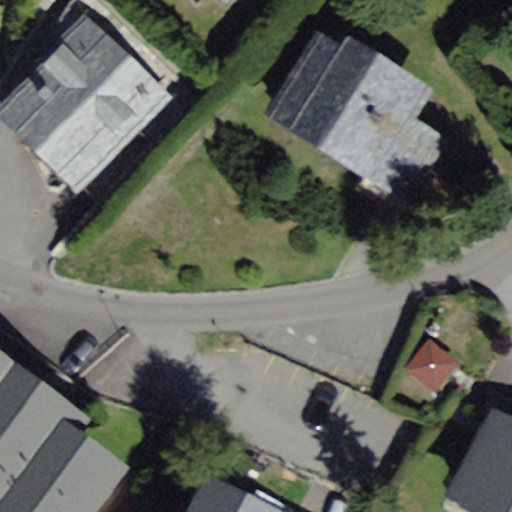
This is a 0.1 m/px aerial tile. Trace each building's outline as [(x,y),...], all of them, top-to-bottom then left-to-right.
[(240,0),(200,0),(218,20),(240,0)] [(415,98),(303,31),(246,129),(403,218),(445,146),(402,123),(415,98)] [(88,38),(33,109),(103,164),(159,92),(88,38)] [(0,511),(114,511),(133,482),(88,447),(83,455),(59,442),(72,421),(0,374),(0,511)] [(511,511),(511,428),(508,436),(473,417),(423,505),(434,511),(511,511)] [(237,511),(172,483),(156,511),(237,511)]
